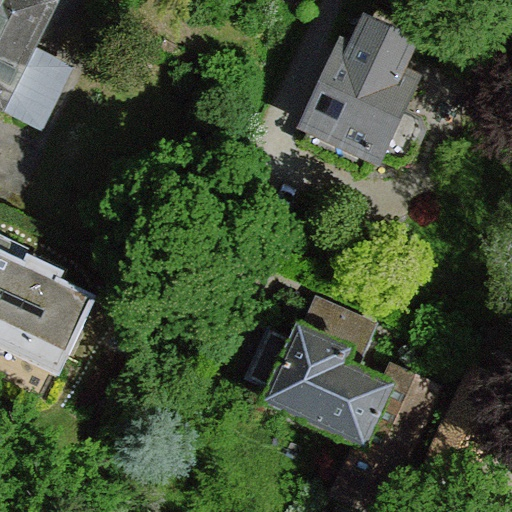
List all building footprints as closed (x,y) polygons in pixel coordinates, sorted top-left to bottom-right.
[(0,0),(0,102),(41,124),(67,72),(28,52),(51,5),(42,0),(0,0)] [(402,0),(433,13),(438,0),(402,0)] [(371,29),(357,58),(394,76),(408,46),(371,29)] [(348,53),(305,144),(366,172),(377,151),(397,109),(410,83),(394,76),(357,58),(348,53)] [(397,109),(377,151),(401,162),(413,157),(425,131),(421,120),(397,109)] [(0,250),(0,346),(61,376),(99,298),(0,250)] [(317,300),(297,343),(355,370),(375,327),(317,300)] [(275,391),(271,400),(366,444),(392,388),(355,370),(297,343),(272,332),(249,379),(275,391)] [(511,341),(493,332),(476,369),(506,383),(511,371),(511,341)] [(476,369),(435,461),(471,477),(511,387),(511,385),(506,383),(476,369)] [(398,373),(392,388),(366,444),(342,496),(376,511),(378,511),(435,390),(398,373)] [(452,511),(464,488),(431,472),(417,503),(435,511),(452,511)]
